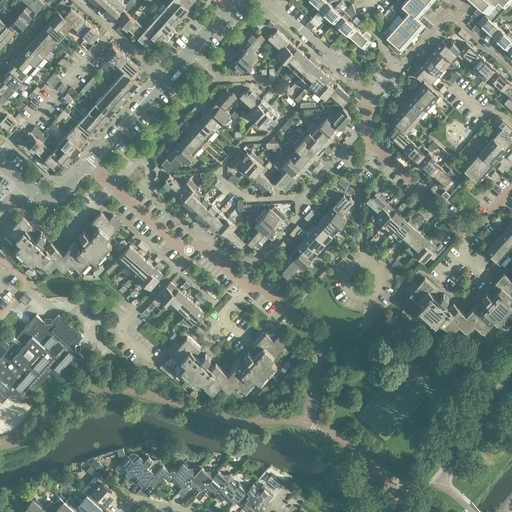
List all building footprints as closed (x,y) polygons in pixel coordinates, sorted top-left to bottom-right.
[(32,0),(29,4),(24,9),(32,16),(45,2),(42,0),(32,0)] [(100,0),(97,4),(101,8),(98,11),(102,14),(114,0),(100,0)] [(114,0),(102,14),(106,18),(109,15),(113,19),(119,12),(123,8),(126,5),(121,0),(114,0)] [(178,0),(171,0),(167,5),(181,18),(189,9),(187,7),(178,0)] [(310,0),(320,9),(327,1),(325,0),(310,0)] [(411,0),(406,0),(402,5),(409,12),(409,11),(417,18),(424,11),(411,0)] [(431,0),(411,0),(424,11),(433,1),(431,0)] [(474,0),(488,11),(496,18),(505,7),(511,0),(474,0)] [(334,7),(327,1),(320,9),(335,22),(345,11),(337,4),(334,7)] [(181,18),(167,5),(160,13),(174,26),(181,18)] [(64,9),(61,13),(60,13),(73,24),(73,25),(78,29),(85,20),(71,8),(67,12),(64,9)] [(140,24),(123,8),(119,12),(123,16),(118,20),(132,33),(140,24)] [(24,9),(9,25),(8,26),(12,30),(15,26),(20,30),(32,16),(24,9)] [(60,13),(61,13),(59,11),(55,16),(51,13),(48,17),(66,33),(73,25),(73,24),(60,13)] [(345,11),(335,22),(349,35),(356,27),(349,21),(352,17),(345,11)] [(409,12),(403,19),(418,32),(425,25),(429,29),(433,25),(423,16),(420,20),(417,18),(409,11),(409,12)] [(496,18),(488,11),(478,22),(493,35),(500,27),(492,21),(496,18)] [(160,13),(154,19),(151,17),(150,19),(153,21),(170,37),(174,33),(170,30),(174,26),(160,13)] [(396,25),(403,18),(399,14),(392,22),(396,25)] [(66,33),(48,17),(44,21),(48,24),(44,28),(58,41),(66,33)] [(8,26),(0,19),(0,18),(0,34),(7,40),(14,32),(12,30),(8,26)] [(170,37),(153,21),(150,19),(149,20),(151,22),(145,29),(160,42),(163,38),(167,41),(170,37)] [(403,19),(394,29),(408,42),(418,32),(403,19)] [(99,33),(85,20),(78,29),(95,45),(99,41),(95,38),(99,33)] [(315,25),(309,20),(306,24),(311,29),(315,25)] [(140,24),(132,33),(147,45),(151,41),(154,44),(157,40),(159,42),(160,42),(145,29),(140,24)] [(477,33),(479,31),(481,29),(476,24),(472,28),(477,33)] [(363,33),(356,27),(349,35),(364,48),(374,37),(366,30),(363,33)] [(506,33),(500,27),(493,35),(507,48),(511,42),(511,32),(509,30),(506,33)] [(58,41),(44,28),(37,36),(51,49),(58,41)] [(462,37),(466,33),(461,28),(457,32),(462,37)] [(267,37),(278,47),(280,49),(281,49),(289,40),(277,29),(273,34),(271,33),(267,37)] [(398,54),(408,42),(394,29),(387,36),(392,41),(388,45),(398,54)] [(255,31),(244,43),(253,51),(253,50),(265,37),(260,33),(259,35),(255,31)] [(467,41),(471,37),(466,33),(462,37),(467,41)] [(51,49),(37,36),(30,44),(44,57),(51,49)] [(281,49),(280,49),(276,54),(278,56),(276,58),(283,64),(285,62),(285,61),(297,47),(289,40),(281,49)] [(442,40),(436,47),(451,61),(457,54),(460,50),(453,43),(450,47),(442,40)] [(333,42),(330,46),(335,50),(338,46),(333,42)] [(253,51),(244,43),(236,51),(253,65),(258,59),(256,57),(258,55),(253,50),(253,51)] [(466,43),(460,50),(457,54),(464,61),(467,57),(474,63),(481,56),(466,43)] [(44,57),(30,44),(23,52),(37,65),(44,57)] [(109,49),(105,46),(102,50),(119,66),(127,58),(113,45),(109,49)] [(285,61),(285,62),(293,68),(305,55),(297,47),(285,61)] [(451,61),(436,47),(429,55),(444,68),(451,61)] [(253,65),(236,51),(229,59),(233,63),(229,67),(233,70),(237,66),(243,71),(245,69),(247,71),(253,65)] [(37,65),(23,52),(15,60),(17,62),(30,73),(37,65)] [(305,55),(293,68),(301,76),(315,60),(311,55),(308,58),(305,55)] [(444,68),(429,55),(423,62),(438,75),(444,68)] [(496,69),(481,56),(474,63),(481,70),(478,73),(484,78),(486,80),(496,69)] [(141,70),(127,58),(119,66),(124,71),(124,70),(137,81),(140,78),(137,75),(141,70)] [(364,67),(367,63),(362,58),(359,62),(364,67)] [(315,60),(301,76),(309,83),(321,69),(318,66),(320,64),(315,60)] [(17,62),(10,70),(22,81),(30,73),(17,62)] [(438,75),(423,62),(413,73),(421,80),(424,76),(431,83),(438,75)] [(309,83),(317,90),(329,77),(321,69),(309,83)] [(510,82),(496,69),(486,80),(484,78),(480,82),(482,84),(484,85),(488,82),(493,87),(496,83),(503,89),(510,82)] [(10,70),(3,77),(3,78),(15,89),(22,81),(10,70)] [(124,70),(124,71),(117,78),(135,94),(138,90),(135,87),(139,83),(137,81),(124,70)] [(61,78),(55,72),(51,77),(57,83),(61,78)] [(3,78),(3,77),(1,76),(0,76),(0,89),(8,97),(15,89),(3,78)] [(53,87),(57,83),(51,77),(47,81),(53,87)] [(317,90),(314,92),(321,98),(323,96),(325,98),(330,93),(329,93),(337,84),(329,77),(317,90)] [(117,78),(110,87),(124,99),(128,95),(131,98),(135,94),(117,78)] [(62,82),(57,88),(62,93),(67,87),(62,82)] [(424,82),(421,85),(417,89),(432,103),(439,95),(424,82)] [(511,83),(510,82),(503,89),(510,96),(504,102),(511,109),(511,83)] [(349,95),(337,84),(329,93),(330,93),(343,105),(347,100),(346,99),(349,95)] [(439,89),(443,93),(447,88),(443,84),(439,89)] [(74,97),(77,94),(71,87),(67,91),(74,97)] [(110,87),(103,95),(117,107),(124,99),(110,87)] [(240,96),(253,107),(253,108),(261,99),(249,88),(245,92),(244,91),(240,96)] [(227,89),(216,101),(225,109),(237,96),(233,92),(231,93),(227,89)] [(432,103),(417,89),(411,96),(426,110),(432,103)] [(67,92),(63,97),(69,103),(74,98),(67,92)] [(103,95),(96,103),(110,115),(117,107),(103,95)] [(426,110),(411,96),(405,104),(420,117),(426,110)] [(269,106),(261,99),(253,108),(253,107),(248,112),(251,114),(249,117),(255,122),(269,106)] [(225,109),(216,101),(209,109),(222,122),(225,124),(230,118),(228,116),(230,113),(225,109)] [(110,115),(96,103),(88,111),(102,123),(110,115)] [(420,117),(405,104),(398,111),(413,124),(420,117)] [(278,114),(269,106),(255,122),(261,128),(263,125),(265,128),(271,122),(274,125),(278,121),(274,118),(278,114)] [(343,107),(334,118),(331,121),(340,129),(351,117),(346,113),(348,111),(343,107)] [(389,116),(393,112),(389,108),(385,113),(389,116)] [(23,125),(6,109),(0,115),(0,119),(12,131),(16,126),(20,129),(23,125)] [(70,115),(64,109),(59,114),(63,117),(65,119),(70,115)] [(222,122),(209,109),(202,118),(215,130),(222,122)] [(88,111),(81,119),(93,130),(95,132),(102,123),(88,111)] [(413,124),(398,111),(392,118),(399,125),(399,124),(407,131),(413,124)] [(389,116),(385,113),(381,117),(385,121),(389,116)] [(322,116),(318,121),(316,123),(319,125),(333,137),(340,129),(331,121),(327,116),(324,119),(322,116)] [(215,130),(202,118),(198,121),(196,119),(192,124),(208,138),(215,130)] [(81,119),(74,127),(86,138),(93,130),(81,119)] [(511,132),(511,128),(503,120),(498,125),(499,127),(501,129),(497,134),(504,141),(501,144),(508,151),(511,146),(511,134),(511,132)] [(208,138),(192,124),(188,128),(190,130),(187,134),(201,146),(208,138)] [(390,135),(404,148),(411,140),(404,134),(407,131),(399,124),(399,125),(390,135)] [(319,125),(312,132),(308,128),(307,129),(325,145),(333,137),(319,125)] [(35,126),(30,131),(26,135),(29,138),(25,142),(40,155),(47,147),(43,143),(47,138),(42,134),(42,133),(35,126)] [(74,127),(66,135),(79,146),(86,138),(74,127)] [(325,145),(307,129),(300,137),(320,155),(325,151),(322,149),(325,145)] [(201,146),(187,134),(180,142),(193,154),(194,154),(201,146)] [(497,134),(488,144),(487,145),(502,158),(508,151),(501,144),(504,141),(497,134)] [(66,135),(61,141),(58,139),(57,141),(77,159),(80,155),(77,152),(81,147),(79,146),(66,135)] [(320,155),(300,137),(293,145),(311,161),(314,158),(316,160),(320,155)] [(418,147),(411,140),(404,148),(419,161),(429,150),(431,152),(434,148),(432,146),(430,144),(427,148),(421,143),(418,147)] [(77,159),(57,141),(55,142),(58,145),(52,151),(64,162),(66,164),(70,159),(73,163),(77,159)] [(193,154),(180,142),(172,150),(181,158),(186,163),(188,160),(190,162),(196,156),(194,154),(193,154)] [(311,161),(293,145),(292,146),(296,150),(290,157),(304,170),(311,161)] [(502,158),(487,145),(481,152),(488,159),(485,162),(492,169),(502,158)] [(52,151),(47,147),(40,155),(53,168),(57,163),(61,166),(64,162),(52,151)] [(179,161),(181,158),(172,150),(162,162),(166,166),(165,167),(169,171),(179,161)] [(429,150),(419,161),(433,174),(440,166),(433,160),(436,157),(431,152),(429,150)] [(242,157),(238,154),(234,158),(238,161),(235,165),(243,173),(258,157),(251,151),(249,153),(247,151),(242,157)] [(481,152),(472,161),(471,163),(486,176),(492,169),(485,162),(488,159),(481,152)] [(290,157),(288,155),(282,161),(284,163),(282,166),(287,170),(296,178),(304,170),(290,157)] [(258,157),(243,173),(251,180),(259,171),(260,171),(264,167),(262,164),(264,162),(258,157)] [(486,176),(471,163),(464,170),(479,183),(486,176)] [(497,167),(502,172),(506,168),(501,163),(497,167)] [(447,173),(440,166),(433,174),(448,187),(458,176),(450,169),(447,173)] [(287,170),(285,172),(275,183),(280,187),(281,186),(286,190),(296,178),(287,170)] [(273,183),(260,171),(259,171),(251,180),(263,191),(267,186),(269,188),(273,183)] [(491,175),(496,179),(499,175),(494,171),(491,175)] [(163,184),(175,195),(183,186),(182,186),(169,174),(165,179),(167,180),(163,184)] [(183,186),(175,195),(183,202),(195,189),(196,189),(198,186),(191,181),(189,183),(187,181),(182,186),(183,186)] [(195,189),(183,202),(191,210),(203,196),(196,189),(195,189)] [(478,189),(475,193),(480,197),(483,193),(478,189)] [(446,199),(450,195),(445,190),(441,194),(446,199)] [(376,209),(379,212),(380,212),(388,203),(376,193),(372,197),(370,196),(366,200),(376,209)] [(344,194),(333,206),(342,214),(354,201),(350,197),(348,198),(344,194)] [(203,196),(191,210),(195,213),(193,215),(197,219),(212,203),(203,196)] [(212,203),(197,219),(202,223),(204,221),(207,224),(220,210),(212,203)] [(396,211),(388,203),(380,212),(379,212),(375,217),(377,219),(375,221),(382,227),(384,225),(383,224),(396,211)] [(275,206),(272,209),(270,207),(268,210),(265,207),(260,214),(276,228),(283,220),(279,216),(283,212),(279,209),(275,206)] [(342,214),(333,206),(326,214),(340,227),(339,227),(342,229),(347,223),(345,221),(347,218),(342,214)] [(220,210),(207,224),(216,231),(228,218),(227,217),(220,210)] [(404,218),(396,211),(383,224),(384,225),(392,232),(404,218)] [(109,219),(101,212),(89,225),(96,231),(82,246),(75,240),(64,253),(51,242),(45,248),(30,235),(36,228),(22,216),(15,224),(10,220),(3,229),(20,244),(16,248),(33,263),(37,259),(49,271),(56,263),(64,270),(72,262),(80,269),(91,256),(95,260),(110,243),(106,239),(122,222),(113,215),(109,219)] [(276,228),(260,214),(254,220),(257,222),(255,224),(259,229),(260,228),(269,236),(276,228)] [(340,227),(326,214),(319,223),(332,235),(339,227),(340,227)] [(228,218),(216,231),(224,239),(231,230),(232,230),(236,225),(234,223),(236,221),(229,215),(227,217),(228,218)] [(407,221),(404,218),(392,232),(400,239),(414,223),(409,219),(407,221)] [(332,235),(319,223),(315,226),(313,224),(309,228),(325,243),(332,235)] [(419,227),(414,223),(400,239),(408,246),(420,232),(417,229),(419,227)] [(325,243),(309,228),(305,233),(300,229),(300,227),(297,225),(293,229),(299,234),(300,234),(304,238),(304,239),(318,251),(325,243)] [(511,228),(508,226),(501,234),(511,243),(511,228)] [(258,248),(269,236),(260,228),(259,229),(248,242),(252,246),(254,244),(258,248)] [(299,234),(293,229),(290,233),(293,236),(295,236),(297,237),(299,234)] [(84,239),(89,234),(83,230),(79,235),(84,239)] [(231,230),(224,239),(236,249),(240,245),(241,246),(245,242),(232,230),(231,230)] [(42,241),(46,236),(41,232),(37,237),(42,241)] [(428,240),(420,232),(408,246),(415,253),(416,253),(428,240)] [(511,249),(511,243),(501,234),(494,242),(507,254),(511,249)] [(318,251),(304,239),(297,247),(310,259),(311,259),(318,251)] [(127,243),(127,242),(124,240),(122,240),(116,246),(116,248),(119,251),(127,243)] [(141,240),(139,242),(138,243),(138,245),(145,251),(147,251),(149,248),(141,240)] [(437,247),(428,240),(416,253),(415,253),(413,255),(420,261),(422,259),(424,261),(429,255),(433,259),(437,255),(433,251),(437,247)] [(507,254),(494,242),(486,250),(500,263),(507,254)] [(130,245),(117,259),(126,266),(138,252),(130,245)] [(0,248),(0,250),(8,257),(10,254),(10,252),(4,246),(2,246),(0,248)] [(310,259),(297,247),(289,255),(298,263),(303,268),(305,265),(307,267),(313,261),(311,259),(310,259)] [(138,252),(126,266),(134,273),(146,260),(138,252)] [(298,263),(289,255),(279,267),(283,271),(282,272),(286,276),(291,281),(303,268),(298,264),(298,263)] [(146,260),(134,273),(141,280),(139,283),(140,283),(154,267),(146,260)] [(93,274),(96,276),(104,268),(101,265),(99,265),(93,271),(93,274)] [(154,267),(140,283),(146,289),(148,286),(150,288),(163,275),(154,267)] [(484,307),(477,301),(466,314),(453,303),(447,309),(431,295),(437,288),(425,277),(417,285),(413,281),(405,290),(422,305),(419,309),(436,324),(439,320),(452,331),(459,323),(467,331),(474,323),(482,330),(494,317),(497,321),(511,304),(511,303),(509,300),(511,296),(511,279),(511,280),(503,272),(492,285),(499,291),(484,307)] [(170,281),(158,295),(160,297),(158,300),(164,305),(179,289),(170,281)] [(179,289),(164,305),(165,305),(167,303),(175,310),(187,296),(179,289)] [(202,295),(198,291),(194,295),(199,299),(202,295)] [(187,296),(175,310),(183,317),(195,304),(187,296)] [(195,304),(183,317),(191,325),(203,311),(195,304)] [(402,311),(410,318),(413,315),(413,313),(407,307),(405,307),(402,311)] [(0,335),(0,399),(2,402),(9,395),(9,398),(16,397),(16,394),(17,394),(24,400),(51,371),(62,381),(84,357),(79,352),(81,350),(80,343),(78,341),(83,335),(59,314),(53,321),(52,321),(52,317),(44,318),(45,321),(44,321),(37,314),(10,344),(0,335)] [(496,335),(499,338),(507,329),(504,326),(502,326),(496,333),(496,335)] [(194,356),(200,349),(187,337),(180,345),(175,341),(167,350),(185,365),(181,369),(198,384),(201,380),(214,392),(221,384),(229,391),(237,383),(245,390),(256,377),(260,381),(275,364),(271,361),(287,343),(278,336),(274,340),(266,333),(254,346),(260,352),(247,368),(240,361),(228,374),(216,363),(210,370),(194,356)] [(284,372),(292,364),(288,361),(286,361),(281,367),(281,369),(284,372)] [(164,370),(172,378),(175,375),(175,373),(169,367),(167,367),(164,370)] [(261,397),(269,389),(266,386),(264,386),(258,392),(258,394),(261,397)] [(143,486),(148,480),(163,464),(157,459),(154,459),(153,460),(148,456),(144,460),(139,456),(134,461),(128,456),(121,463),(127,469),(124,473),(130,478),(134,472),(139,476),(141,474),(142,476),(138,481),(143,486)] [(163,464),(148,480),(154,485),(163,475),(168,480),(170,478),(177,484),(179,483),(183,486),(198,469),(195,467),(187,467),(187,465),(183,462),(176,470),(175,468),(172,468),(170,470),(163,464)] [(198,469),(183,486),(178,492),(182,497),(189,489),(189,488),(192,484),(196,488),(198,487),(201,489),(216,472),(213,470),(204,470),(204,468),(202,466),(198,469)] [(219,469),(216,472),(201,489),(194,496),(199,500),(206,493),(205,492),(206,492),(209,488),(213,492),(214,490),(217,493),(231,478),(233,476),(230,473),(221,474),(221,471),(219,469)] [(95,475),(86,486),(82,490),(87,495),(103,510),(114,498),(109,494),(112,490),(95,475)] [(231,478),(217,493),(214,497),(219,501),(223,497),(229,502),(232,499),(236,503),(240,498),(247,490),(239,482),(237,484),(231,478)] [(253,484),(247,490),(240,498),(245,502),(242,505),(249,511),(254,511),(260,507),(257,505),(259,503),(263,507),(278,489),(267,479),(263,484),(259,489),(253,484)] [(69,497),(65,502),(76,511),(83,511),(84,511),(85,511),(101,511),(103,510),(87,495),(82,500),(76,495),(72,499),(69,497)] [(46,511),(43,509),(32,499),(23,510),(25,511),(46,511)] [(52,500),(43,509),(46,511),(76,511),(65,502),(64,501),(59,506),(52,500)]
